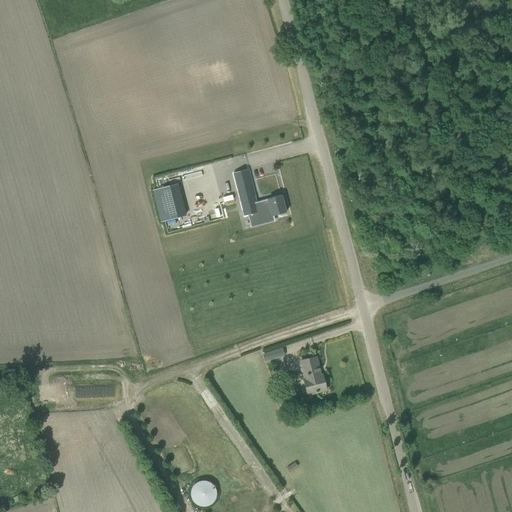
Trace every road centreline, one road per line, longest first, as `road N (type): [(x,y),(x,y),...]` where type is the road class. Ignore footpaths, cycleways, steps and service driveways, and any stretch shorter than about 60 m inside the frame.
road 1 (unclassified): [(362,307),(282,0)]
road 2 (track): [(141,387),(362,307)]
road 3 (unclassified): [(415,511),(362,307)]
road 4 (unclassified): [(362,307),(511,257)]
